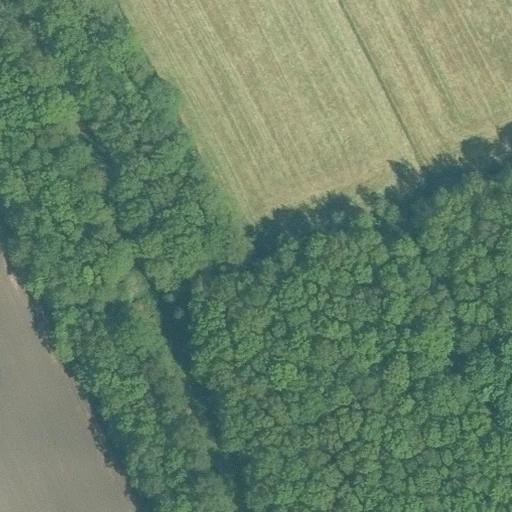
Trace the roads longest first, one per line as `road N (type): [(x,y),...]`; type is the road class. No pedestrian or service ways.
road 1 (track): [(242,511),(5,0)]
road 2 (track): [(220,461),(511,359)]
